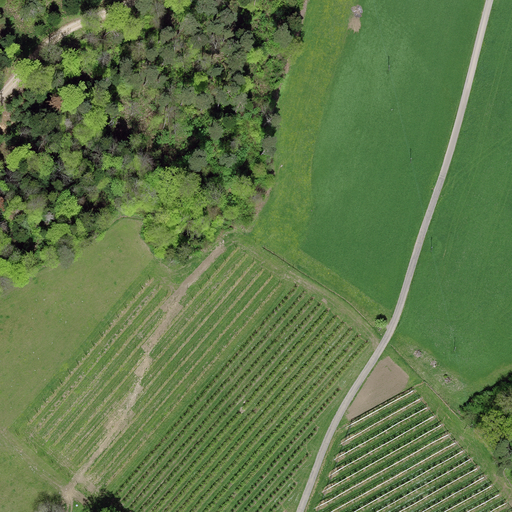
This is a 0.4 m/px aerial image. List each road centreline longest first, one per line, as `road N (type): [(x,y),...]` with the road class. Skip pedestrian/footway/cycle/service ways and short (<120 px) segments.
road 1 (track): [(299,511),(338,414),(389,332),(491,0)]
road 2 (track): [(137,0),(63,33),(0,98)]
